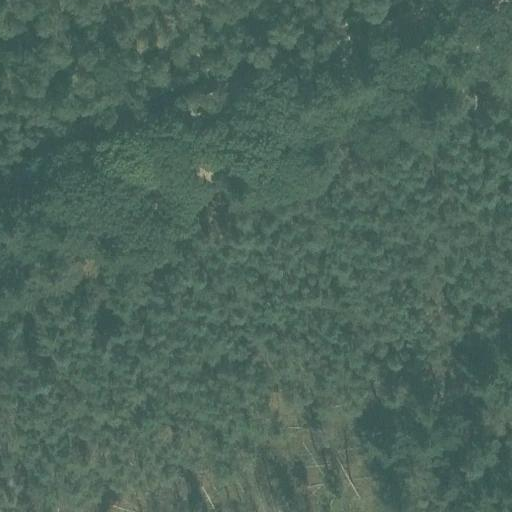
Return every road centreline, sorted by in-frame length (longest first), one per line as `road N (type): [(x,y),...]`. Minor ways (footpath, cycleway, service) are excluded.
road 1 (track): [(0,256),(511,42)]
road 2 (track): [(0,185),(453,0)]
